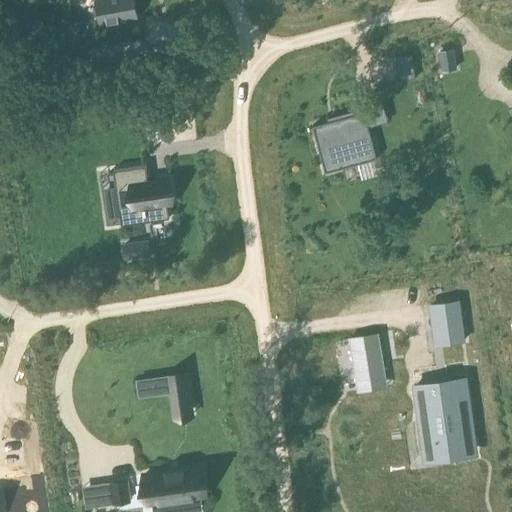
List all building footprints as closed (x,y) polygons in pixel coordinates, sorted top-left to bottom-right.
[(97,0),(101,21),(99,22),(100,23),(138,17),(137,15),(136,15),(133,0),(97,0)] [(452,49),(440,50),(443,70),(456,68),(452,49)] [(412,54),(395,57),(400,81),(416,78),(412,54)] [(134,63),(122,64),(124,79),(136,77),(134,63)] [(141,98),(111,102),(113,113),(142,109),(141,98)] [(183,115),(205,112),(204,103),(181,106),(183,115)] [(365,111),(312,125),(325,172),(377,158),(365,111)] [(146,165),(114,169),(122,225),(170,218),(167,202),(171,202),(168,178),(148,181),(146,165)] [(148,241),(124,245),(126,257),(149,253),(148,241)] [(454,329),(436,332),(437,344),(464,340),(459,301),(450,302),(454,329)] [(378,333),(350,338),(357,381),(385,377),(378,333)] [(295,370),(322,368),(319,337),(292,340),(295,370)] [(186,373),(169,376),(171,391),(174,411),(192,409),(187,373),(186,373)] [(437,383),(414,386),(424,454),(476,447),(466,379),(447,382),(448,391),(439,392),(437,383)] [(200,466),(144,474),(149,503),(204,495),(200,466)] [(126,480),(111,483),(114,502),(129,500),(126,480)]
